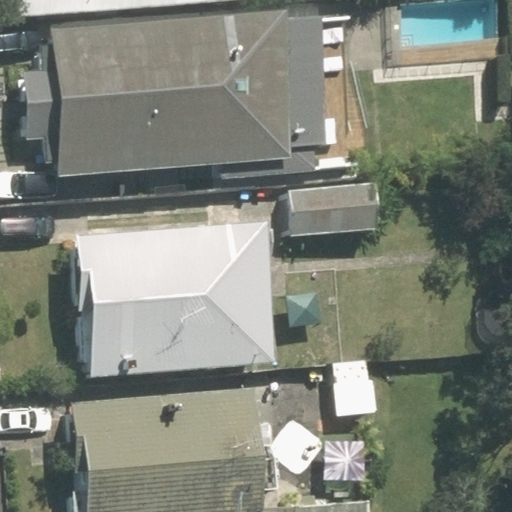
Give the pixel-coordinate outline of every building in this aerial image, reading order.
[(5,0),(6,17),(230,9),(229,0),(5,0)] [(265,17),(41,31),(43,60),(12,62),(17,141),(47,139),(50,177),(279,162),(278,148),(314,145),(306,26),(266,28),(265,17)] [(370,186),(279,190),(282,247),(373,242),(370,186)] [(248,229),(58,241),(67,380),(257,368),(248,229)] [(364,356),(319,363),(328,418),(373,411),(364,356)] [(262,511),(255,392),(58,405),(65,511),(262,511)] [(361,511),(362,504),(270,500),(269,511),(361,511)]
